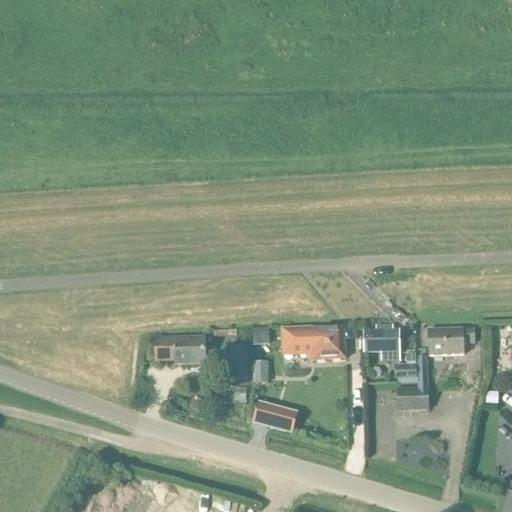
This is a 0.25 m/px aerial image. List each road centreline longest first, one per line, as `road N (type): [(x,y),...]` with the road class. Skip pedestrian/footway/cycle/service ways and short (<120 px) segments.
road 1 (residential): [(0,288),(511,263)]
road 2 (unclassified): [(440,511),(0,370)]
